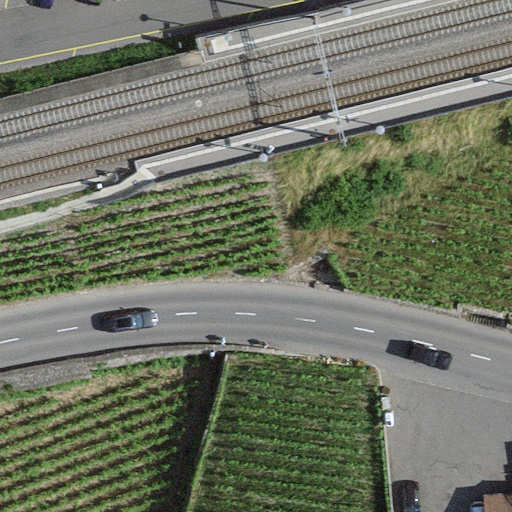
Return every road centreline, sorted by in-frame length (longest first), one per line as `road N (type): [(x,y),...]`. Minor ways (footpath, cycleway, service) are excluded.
road 1 (tertiary): [(511,366),(292,318),(213,312),(0,344)]
road 2 (residential): [(0,43),(201,0)]
